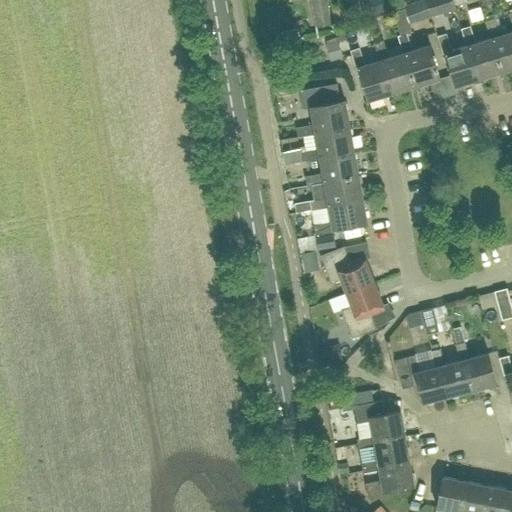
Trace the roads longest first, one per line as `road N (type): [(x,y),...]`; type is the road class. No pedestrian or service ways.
road 1 (secondary): [(303,511),(211,0)]
road 2 (residential): [(511,273),(420,291),(384,127),(511,100)]
